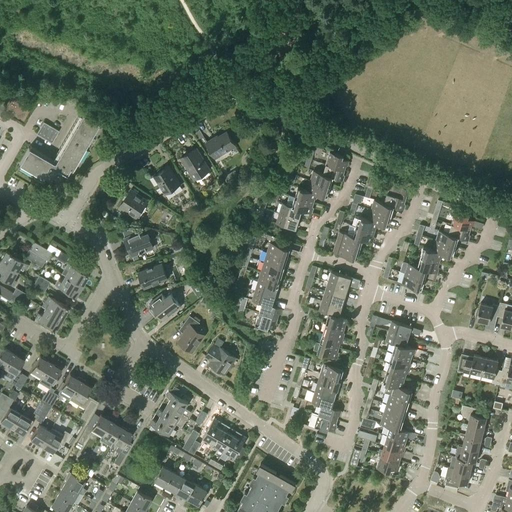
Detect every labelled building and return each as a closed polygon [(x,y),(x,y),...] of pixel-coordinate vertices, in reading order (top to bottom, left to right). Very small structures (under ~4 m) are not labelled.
[(75,172),(99,130),(96,128),(98,123),(82,114),(55,162),(53,162),(28,147),(17,167),(41,180),(44,175),(49,178),(54,170),(58,169),(66,174),(69,168),(75,172)] [(52,143),(59,131),(43,122),(36,134),(52,143)] [(235,145),(227,132),(214,140),(213,138),(206,142),(216,157),(235,145)] [(194,179),(209,170),(196,148),(181,157),(194,179)] [(345,170),(348,159),(342,157),(343,154),(329,150),(326,163),(345,170)] [(342,180),(345,170),(326,163),(323,173),(333,176),(333,177),(342,180)] [(164,194),(180,184),(169,165),(153,175),(164,194)] [(330,186),(333,177),(333,176),(323,173),(313,170),(310,179),(330,186)] [(327,196),(330,186),(310,179),(307,189),(317,193),(327,196)] [(406,199),(409,189),(403,187),(404,184),(390,179),(386,192),(406,199)] [(314,202),(317,193),(307,189),(297,186),(294,196),(314,202)] [(136,218),(148,200),(130,189),(119,206),(136,218)] [(403,209),(406,199),(386,192),(383,202),(394,205),(394,206),(403,209)] [(361,203),(363,196),(363,195),(360,194),(355,193),(353,200),(357,202),(361,203)] [(301,209),(311,212),(314,202),(294,196),(288,194),(286,203),(292,205),(291,205),(302,209),(301,209)] [(391,215),(394,206),(394,205),(383,202),(374,199),(371,209),(391,215)] [(299,219),(301,209),(302,209),(291,205),(292,205),(286,203),(282,202),(279,212),(299,219)] [(388,225),(391,215),(371,209),(368,218),(378,221),(378,222),(388,225)] [(471,229),(474,219),(467,217),(468,214),(455,210),(451,223),(471,229)] [(296,228),(299,219),(279,212),(276,222),(296,228)] [(375,231),(378,222),(378,221),(368,218),(358,215),(355,225),(375,231)] [(468,239),(471,229),(451,223),(448,232),(448,233),(458,236),(468,239)] [(372,241),(375,231),(355,225),(352,234),(352,235),(363,238),(372,241)] [(141,235),(139,231),(129,229),(123,231),(132,255),(152,247),(147,233),(141,235)] [(455,246),(458,236),(448,233),(448,232),(438,229),(435,239),(455,246)] [(360,248),(363,238),(352,235),(352,234),(343,231),(340,241),(360,248)] [(452,256),(455,246),(435,239),(432,249),(443,252),(443,253),(452,256)] [(47,261),(52,253),(46,249),(33,241),(28,249),(47,261)] [(287,257),(290,247),(270,241),(267,251),(287,257)] [(357,257),(360,248),(340,241),(337,251),(357,257)] [(57,256),(60,251),(49,244),(46,249),(52,253),(57,256)] [(440,262),(443,253),(443,252),(432,249),(423,246),(420,256),(440,262)] [(27,249),(22,256),(41,268),(46,260),(40,257),(27,249)] [(23,268),(26,263),(5,251),(0,260),(0,262),(16,272),(20,266),(23,268)] [(57,256),(56,258),(64,262),(68,255),(60,251),(57,256)] [(284,266),(287,257),(267,251),(264,260),(284,266)] [(437,272),(440,262),(420,256),(417,265),(427,269),(437,272)] [(77,263),(78,262),(70,258),(61,273),(64,275),(65,275),(81,285),(88,274),(75,266),(77,263)] [(281,276),(284,266),(264,260),(261,270),(281,276)] [(407,262),(403,261),(400,271),(404,272),(424,278),(427,269),(417,265),(408,262),(407,262)] [(0,277),(13,285),(16,280),(12,278),(16,272),(0,262),(0,277)] [(144,287),(167,278),(161,262),(138,271),(144,287)] [(278,286),(281,276),(261,270),(258,280),(278,286)] [(348,287),(351,277),(351,276),(331,270),(328,280),(348,287)] [(421,288),(424,278),(404,272),(401,282),(421,288)] [(81,285),(65,275),(64,275),(61,281),(58,279),(55,284),(75,296),(81,285)] [(46,287),(49,282),(38,276),(35,280),(46,287)] [(43,292),(46,287),(35,280),(32,285),(43,292)] [(275,295),(278,286),(258,280),(255,289),(275,295)] [(345,296),(348,287),(328,280),(325,290),(345,296)] [(0,294),(0,295),(9,300),(11,298),(20,304),(18,307),(19,308),(21,304),(24,300),(13,293),(0,285),(0,294)] [(24,300),(26,297),(27,294),(15,288),(13,293),(24,300)] [(272,305),(272,304),(275,295),(255,289),(252,299),(261,302),(272,305)] [(342,306),(345,296),(325,290),(322,299),(342,306)] [(180,307),(171,294),(161,300),(158,296),(150,302),(163,320),(180,307)] [(62,318),(68,307),(48,295),(45,300),(48,302),(45,308),(62,318)] [(24,311),(31,299),(26,297),(24,300),(21,304),(19,308),(24,311)] [(339,315),(342,306),(322,299),(319,309),(329,312),(339,315)] [(511,327),(511,303),(500,301),(499,304),(497,315),(503,317),(500,325),(511,327)] [(272,305),(261,302),(258,311),(278,317),(281,307),(272,304),(272,305)] [(492,304),(480,302),(476,319),(489,322),(490,317),(496,318),(497,315),(499,304),(492,303),(492,304)] [(62,318),(45,308),(41,314),(38,312),(35,317),(39,320),(55,329),(62,318)] [(275,327),(278,317),(258,311),(255,325),(268,329),(269,325),(275,327)] [(329,312),(326,322),(346,328),(349,318),(339,315),(329,312)] [(191,351),(203,334),(195,328),(199,322),(189,315),(181,327),(187,330),(178,342),(191,351)] [(408,336),(411,326),(392,320),(388,330),(408,336)] [(343,337),(346,328),(326,322),(323,332),(343,337)] [(405,346),(405,345),(408,336),(388,330),(385,340),(395,343),(395,342),(405,346)] [(340,347),(343,337),(323,332),(320,341),(340,347)] [(218,338),(213,345),(219,348),(220,347),(224,342),(218,338)] [(320,341),(316,340),(313,348),(317,350),(317,351),(337,357),(340,347),(320,341)] [(395,342),(395,343),(392,352),(412,358),(415,348),(405,345),(405,346),(395,342)] [(213,345),(212,344),(205,355),(211,360),(209,363),(213,366),(211,369),(220,375),(222,372),(224,374),(235,357),(220,347),(219,348),(213,345)] [(1,372),(1,373),(13,353),(2,346),(0,349),(0,365),(4,367),(1,372)] [(409,368),(412,358),(392,352),(389,361),(409,368)] [(13,353),(1,373),(11,379),(9,382),(15,385),(22,373),(17,370),(24,359),(13,353)] [(460,356),(458,363),(457,369),(470,373),(470,370),(482,373),(486,356),(474,353),(473,359),(466,357),(460,356)] [(41,377),(50,362),(39,356),(31,370),(41,377)] [(499,383),(502,369),(496,368),(498,359),(486,356),(482,373),(493,376),(492,381),(499,383)] [(406,377),(406,376),(409,368),(389,361),(386,371),(406,377)] [(52,383),(56,376),(60,368),(50,362),(41,377),(52,383)] [(340,378),(341,376),(343,368),(323,362),(320,372),(340,378)] [(511,380),(511,362),(510,362),(508,371),(502,369),(499,383),(505,385),(506,379),(511,380)] [(403,387),(406,377),(386,371),(383,381),(387,382),(392,384),(403,387)] [(337,388),(340,378),(320,372),(317,382),(337,388)] [(20,388),(27,376),(22,373),(15,385),(17,386),(20,388)] [(77,378),(69,373),(58,392),(69,399),(81,378),(81,379),(77,377),(77,378)] [(82,378),(81,378),(69,399),(85,409),(80,417),(86,421),(98,402),(86,394),(90,386),(84,382),(84,381),(81,379),(82,378)] [(334,397),(337,388),(317,382),(314,391),(334,397)] [(392,384),(387,382),(384,392),(389,393),(410,400),(413,390),(403,387),(392,384)] [(46,404),(53,392),(47,388),(40,400),(46,404)] [(9,395),(14,398),(18,392),(13,389),(9,395)] [(190,417),(193,412),(184,407),(188,402),(168,391),(166,395),(171,398),(167,404),(188,417),(188,416),(190,417)] [(331,407),(334,397),(314,391),(311,401),(321,404),(331,407)] [(11,427),(20,412),(9,406),(13,399),(1,392),(0,393),(0,407),(6,411),(0,420),(11,427)] [(50,406),(57,394),(53,392),(46,404),(50,406)] [(407,409),(410,400),(389,393),(386,403),(407,409)] [(39,415),(46,404),(40,400),(33,412),(39,415)] [(404,419),(407,409),(386,403),(383,412),(404,419)] [(41,423),(44,418),(43,418),(50,406),(46,404),(39,415),(36,420),(41,423)] [(188,417),(167,404),(163,411),(158,407),(155,412),(160,415),(175,423),(182,427),(188,417)] [(331,407),(321,404),(318,414),(338,420),(341,410),(331,407)] [(484,428),(487,416),(479,414),(481,408),(465,405),(464,411),(470,413),(468,424),(484,428)] [(200,424),(207,414),(201,410),(195,421),(200,424)] [(22,433),(30,418),(20,412),(11,427),(22,433)] [(401,428),(404,419),(383,412),(380,422),(390,425),(401,428)] [(102,435),(111,420),(100,413),(91,428),(102,435)] [(335,429),(338,420),(318,414),(314,426),(327,430),(328,427),(335,429)] [(175,423),(160,415),(156,421),(152,418),(149,422),(152,424),(165,432),(168,434),(175,423)] [(213,443),(221,429),(215,425),(218,420),(214,417),(202,436),(213,443)] [(112,441),(121,426),(111,420),(102,435),(99,440),(104,442),(107,438),(112,441)] [(41,445),(50,430),(39,424),(30,438),(41,445)] [(152,424),(149,428),(162,436),(165,432),(152,424)] [(224,449),(233,435),(226,431),(229,426),(224,424),(221,429),(213,443),(224,449)] [(481,439),(484,428),(468,424),(465,435),(481,439)] [(390,425),(387,435),(407,441),(410,431),(401,428),(390,425)] [(119,465),(134,440),(129,437),(132,432),(121,426),(112,441),(119,445),(115,450),(119,453),(114,462),(119,465)] [(51,428),(50,430),(41,445),(52,451),(57,442),(62,445),(69,433),(64,430),(62,434),(51,428)] [(83,444),(90,432),(85,429),(78,441),(83,444)] [(239,439),(233,435),(224,449),(220,456),(225,460),(230,453),(235,456),(246,437),(241,434),(239,439)] [(404,451),(407,441),(387,435),(384,444),(404,451)] [(478,450),(481,439),(465,435),(462,446),(478,450)] [(193,453),(200,443),(195,439),(194,440),(188,450),(193,453)] [(97,453),(101,447),(96,444),(93,450),(97,453)] [(401,460),(404,451),(384,444),(381,454),(401,460)] [(475,461),(478,450),(462,446),(458,445),(455,456),(473,460),(473,461),(475,461)] [(178,454),(181,450),(174,446),(171,450),(178,454)] [(189,460),(192,456),(185,452),(182,457),(189,460)] [(398,470),(401,460),(381,454),(377,467),(390,471),(391,468),(398,470)] [(470,471),(473,461),(473,460),(455,456),(452,455),(450,466),(470,471)] [(200,467),(203,462),(196,458),(193,463),(200,467)] [(211,472),(213,468),(207,464),(204,469),(211,472)] [(166,485),(174,471),(163,465),(155,479),(166,485)] [(284,497),(293,482),(263,465),(254,480),(284,497)] [(467,483),(470,471),(450,466),(448,466),(444,483),(459,487),(460,481),(467,483)] [(436,480),(439,472),(434,470),(431,478),(436,480)] [(67,478),(65,482),(78,490),(84,494),(87,489),(81,486),(85,479),(71,471),(71,472),(69,471),(65,476),(67,478)] [(177,491),(185,477),(174,471),(166,485),(177,491)] [(188,497),(195,483),(196,483),(185,477),(177,491),(188,497)] [(273,511),(275,511),(284,497),(254,480),(245,496),(273,511)] [(72,501),(78,490),(65,482),(58,492),(72,501)] [(113,491),(117,484),(113,482),(109,489),(113,491)] [(199,504),(207,489),(196,483),(195,483),(188,497),(199,504)] [(99,497),(103,491),(99,488),(95,495),(99,497)] [(145,508),(152,497),(137,489),(131,500),(145,508)] [(66,511),(72,501),(58,492),(52,503),(66,511)] [(107,502),(111,495),(107,492),(102,499),(107,502)] [(273,511),(245,496),(236,511),(273,511)] [(93,508),(97,501),(93,499),(89,506),(93,508)] [(126,511),(143,511),(145,508),(131,500),(125,511),(126,511)] [(99,511),(100,511),(105,506),(100,503),(96,510),(99,511)]
